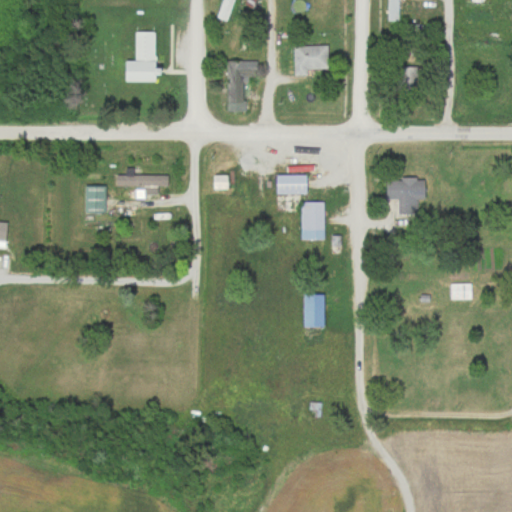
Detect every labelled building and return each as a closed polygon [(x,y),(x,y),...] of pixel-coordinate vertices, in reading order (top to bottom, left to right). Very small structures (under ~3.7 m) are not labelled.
[(384,0),(385,20),(397,20),(396,0),(384,0)] [(152,31),(132,31),(132,60),(120,60),(119,81),(151,81),(152,31)] [(291,45),(291,75),(304,75),(304,68),(325,68),(325,45),(291,45)] [(224,59),(224,111),(240,111),(240,100),(246,100),(246,75),(256,75),(256,59),(224,59)] [(419,65),(399,66),(400,92),(420,91),(419,65)] [(226,187),(226,173),(210,173),(210,187),(226,187)] [(304,173),(272,173),(272,193),(304,193),(304,173)] [(155,186),(166,186),(166,174),(123,174),(123,186),(141,186),(141,194),(155,194),(155,186)] [(422,198),(422,177),(382,177),(382,200),(397,200),(397,213),(416,214),(416,198),(422,198)] [(81,214),(102,214),(102,185),(81,185),(81,214)] [(299,239),(322,239),(322,201),(299,201),(299,239)] [(449,283),(449,299),(468,299),(468,283),(449,283)] [(420,389),(445,389),(445,350),(420,350),(420,389)]
